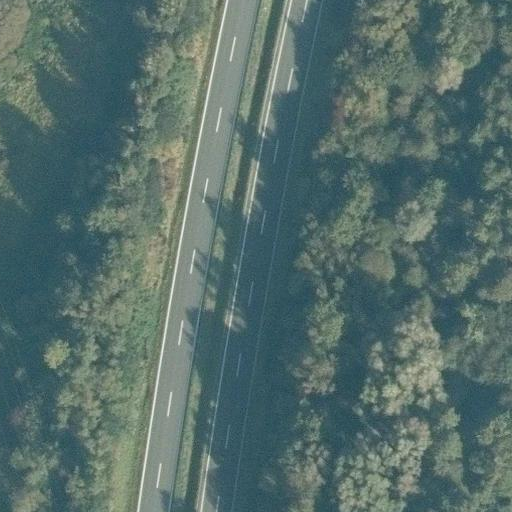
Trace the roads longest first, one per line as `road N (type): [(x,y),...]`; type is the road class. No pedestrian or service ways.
road 1 (motorway): [(216,511),(307,0)]
road 2 (motorway): [(244,0),(153,511)]
